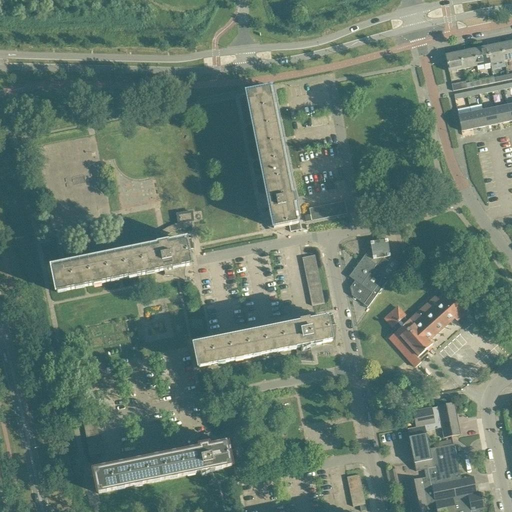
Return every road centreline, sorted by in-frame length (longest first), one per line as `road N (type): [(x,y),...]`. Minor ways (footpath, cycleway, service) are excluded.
road 1 (residential): [(97,420),(355,369)]
road 2 (secondary): [(0,67),(246,66)]
road 3 (secondary): [(245,49),(179,57),(0,54)]
road 4 (secondary): [(42,511),(0,322)]
road 5 (residential): [(466,194),(415,26)]
road 6 (secondary): [(246,66),(415,26)]
road 7 (secondary): [(412,9),(320,41),(245,49)]
road 8 (residential): [(507,511),(488,406),(494,387),(511,372)]
road 9 (residential): [(360,228),(330,82)]
road 10 (residential): [(355,369),(327,235)]
road 11 (residential): [(371,455),(243,481)]
